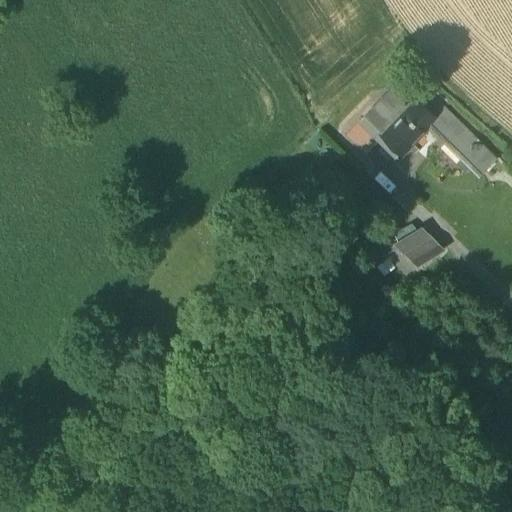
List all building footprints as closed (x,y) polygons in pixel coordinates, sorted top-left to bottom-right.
[(381,130),(397,147),(425,120),(433,113),(399,79),(379,98),(396,115),(381,130)] [(345,131),(361,149),(381,130),(396,115),(379,98),(345,131)] [(425,120),(433,129),(452,111),(444,102),(443,103),(433,113),(425,120)] [(433,129),(476,173),(495,155),(452,111),(433,129)] [(393,248),(423,233),(417,221),(387,236),(393,248)] [(395,252),(406,267),(437,247),(426,231),(395,252)]
